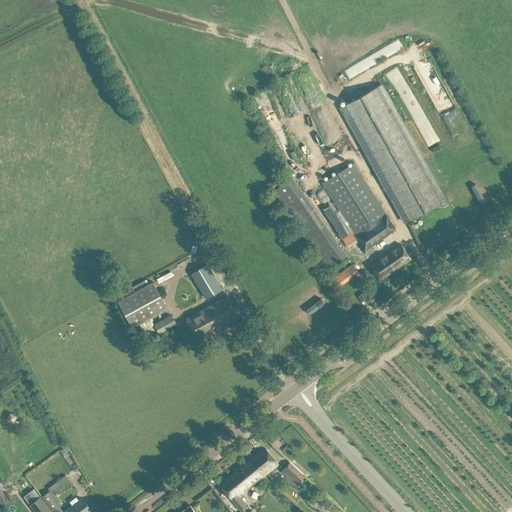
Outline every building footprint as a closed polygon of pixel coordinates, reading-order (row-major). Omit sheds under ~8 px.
[(295,71),(300,86),(309,83),(305,68),(295,71)] [(442,202),(377,86),(341,106),(406,222),(442,202)] [(350,233),(355,243),(359,241),(365,250),(396,229),(352,163),(321,183),(353,231),(350,233)] [(290,177),(268,193),(323,272),(346,255),(290,177)] [(348,248),(355,243),(350,233),(342,238),(348,248)] [(371,266),(380,279),(411,258),(401,245),(371,266)] [(205,299),(222,289),(207,264),(191,274),(205,299)] [(329,280),(335,288),(358,272),(352,264),(329,280)] [(152,280),(116,300),(131,327),(167,308),(152,280)] [(195,337),(237,314),(227,296),(185,319),(195,337)] [(171,314),(153,324),(159,335),(177,325),(171,314)] [(265,448),(250,460),(262,476),(278,463),(265,448)] [(220,484),(241,511),(247,506),(237,494),(247,486),(248,487),(262,476),(250,460),(220,484)] [(290,462),(284,468),(299,482),(304,476),(290,462)] [(68,478),(54,490),(58,494),(72,483),(68,478)] [(50,490),(42,496),(53,511),(60,505),(50,490)] [(325,496),(320,502),(326,508),(332,502),(325,496)] [(51,511),(40,497),(30,504),(36,511),(51,511)] [(64,511),(87,511),(91,509),(82,498),(64,511)]
